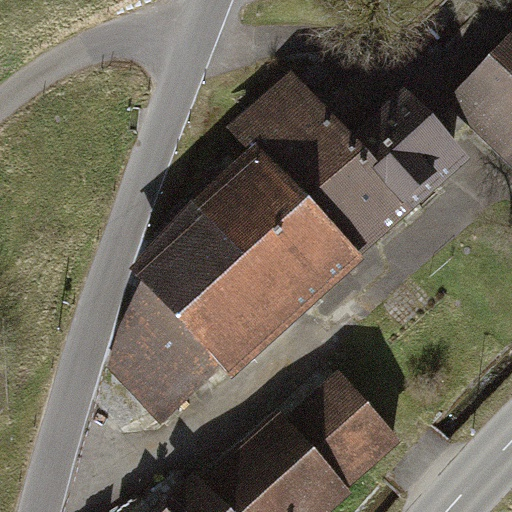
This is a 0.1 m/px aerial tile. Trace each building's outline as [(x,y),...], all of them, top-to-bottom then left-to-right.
[(511,30),(454,90),(511,150),(511,30)] [(292,184),(363,125),(308,60),(237,119),(263,149),(292,184)] [(363,125),(430,204),(479,163),(412,84),(363,125)] [(363,125),(292,184),(359,263),(430,204),(363,125)] [(292,184),(263,149),(142,266),(102,377),(160,441),(359,263),(292,184)] [(335,369),(166,511),(331,511),(404,444),(335,369)]
